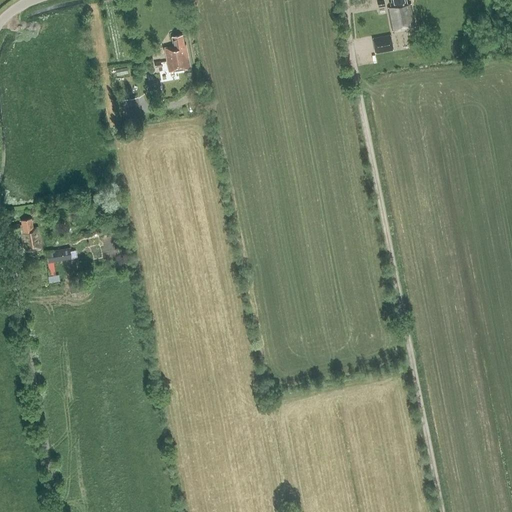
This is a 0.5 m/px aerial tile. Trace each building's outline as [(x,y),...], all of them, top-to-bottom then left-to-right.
[(392,32),(414,27),(410,4),(406,5),(405,0),(390,0),(391,2),(389,3),(390,8),(388,8),(392,32)] [(164,48),(169,72),(190,68),(186,45),(184,45),(182,35),(172,37),(173,46),(164,48)] [(390,35),(372,38),(375,54),(393,50),(390,35)] [(125,100),(130,119),(142,116),(137,97),(125,100)] [(24,252),(42,248),(38,227),(33,228),(31,219),(21,221),(22,225),(20,226),(20,224),(10,226),(11,232),(20,230),(21,234),(20,234),(24,252)] [(53,261),(72,258),(70,248),(46,251),(49,275),(55,274),(53,261)] [(70,289),(72,297),(82,295),(81,287),(70,289)]
